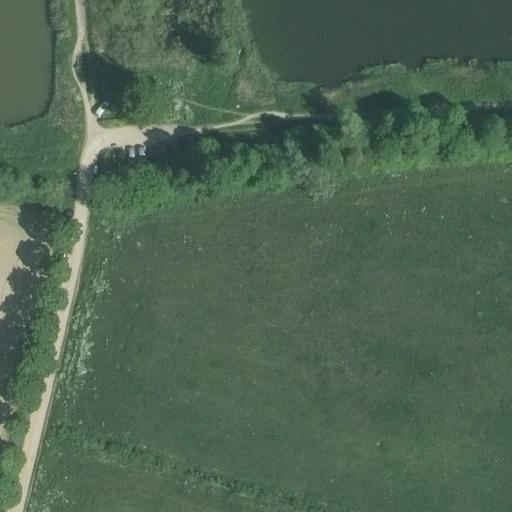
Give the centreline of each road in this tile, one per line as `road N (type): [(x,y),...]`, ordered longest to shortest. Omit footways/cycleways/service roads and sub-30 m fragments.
road 1 (track): [(92,142),(411,110),(511,113)]
road 2 (track): [(19,511),(73,280),(92,142)]
